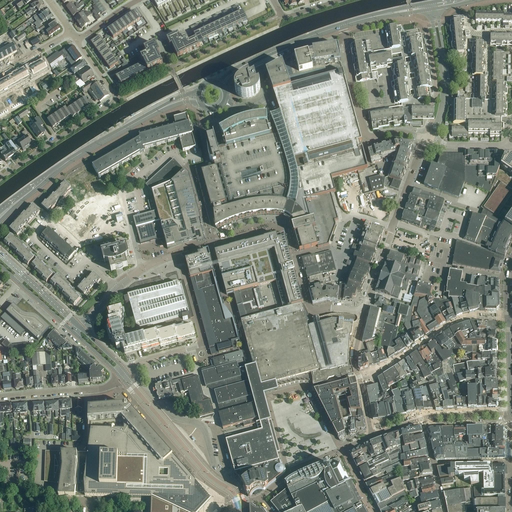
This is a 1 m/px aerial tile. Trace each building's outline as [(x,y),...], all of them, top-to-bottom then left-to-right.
[(23,5),(20,0),(15,4),(18,9),(23,5)] [(25,12),(27,14),(42,3),(39,0),(37,0),(30,5),(32,7),(29,9),(30,9),(29,10),(29,9),(25,12)] [(162,6),(159,0),(154,0),(153,1),(158,8),(162,6)] [(42,3),(27,14),(28,16),(32,13),(33,14),(37,10),(38,12),(39,12),(45,7),(42,3)] [(77,7),(70,12),(73,17),(79,13),(77,11),(78,9),(84,6),(81,3),(79,5),(79,6),(77,7)] [(66,7),(70,12),(77,7),(75,8),(72,4),(66,7)] [(33,17),(37,22),(43,17),(43,16),(47,13),(48,12),(46,9),(40,13),(41,14),(38,16),(37,14),(33,17)] [(98,15),(95,10),(92,12),(95,16),(94,17),(97,21),(101,19),(98,15)] [(75,19),(79,24),(86,19),(92,15),(91,14),(90,14),(89,13),(89,12),(86,12),(85,12),(84,11),(81,13),(82,15),(75,19)] [(247,21),(243,11),(238,14),(242,23),(243,23),(242,23),(247,21)] [(36,28),(37,29),(41,26),(40,25),(46,21),(46,22),(52,17),(48,12),(47,13),(43,16),(43,17),(37,22),(34,24),(36,27),(36,28)] [(141,21),(135,12),(130,15),(136,25),(141,21)] [(242,23),(238,14),(233,16),(237,26),(238,26),(238,25),(242,23)] [(136,25),(130,15),(126,18),(131,27),(136,24),(136,25)] [(237,26),(233,16),(228,18),(233,28),(237,26)] [(131,27),(126,18),(121,21),(127,30),(131,27)] [(233,28),(228,18),(223,21),(228,30),(233,28)] [(86,19),(79,24),(82,29),(90,23),(86,19)] [(41,32),(42,34),(44,33),(57,24),(55,23),(55,22),(55,21),(54,21),(54,20),(47,25),(48,27),(41,32)] [(457,54),(460,53),(462,53),(463,53),(462,48),(464,48),(463,43),(466,43),(465,40),(463,40),(463,42),(462,42),(461,32),(462,32),(462,27),(464,27),(464,24),(461,24),(461,26),(460,26),(460,20),(459,20),(456,21),(454,21),(451,21),(452,27),(450,27),(450,33),(452,32),(453,43),(451,43),(452,49),(454,49),(454,54),(455,54),(457,54)] [(127,30),(121,21),(117,24),(122,33),(127,30)] [(228,30),(223,21),(218,23),(223,33),(223,32),(228,30)] [(223,33),(218,23),(213,25),(218,35),(218,34),(223,33)] [(57,24),(44,33),(46,35),(47,34),(49,36),(60,29),(59,28),(59,27),(58,27),(58,26),(57,24)] [(122,33),(117,24),(112,27),(118,36),(122,33)] [(218,35),(213,25),(208,28),(213,37),(218,35)] [(118,36),(112,27),(108,31),(113,39),(118,36)] [(388,34),(386,34),(386,36),(388,45),(390,45),(391,50),(395,49),(400,49),(399,43),(401,43),(401,42),(399,42),(398,35),(398,34),(399,34),(399,32),(398,33),(397,31),(397,27),(387,28),(387,29),(388,34)] [(213,37),(208,28),(204,30),(208,40),(208,39),(213,37)] [(208,40),(204,30),(199,32),(203,42),(203,41),(208,40)] [(203,42),(199,32),(194,35),(196,39),(198,44),(203,42)] [(511,32),(510,33),(510,36),(511,35),(511,36),(511,37),(502,37),(502,35),(498,35),(498,33),(494,33),(494,35),(496,35),(496,37),(490,36),(490,45),(496,45),(496,47),(502,47),(502,45),(511,45),(511,47),(511,32)] [(178,34),(167,40),(170,46),(172,46),(176,55),(179,53),(180,56),(200,47),(198,44),(196,39),(182,46),(180,42),(181,41),(182,44),(188,41),(186,37),(180,39),(178,34)] [(407,36),(405,36),(406,42),(409,42),(409,47),(410,51),(409,51),(409,52),(410,52),(411,54),(411,58),(414,57),(415,62),(416,67),(415,67),(415,68),(416,68),(416,70),(417,72),(418,79),(418,83),(417,83),(417,84),(419,84),(419,86),(420,89),(416,90),(418,101),(421,100),(423,100),(428,99),(427,99),(426,89),(429,88),(430,88),(429,88),(428,83),(431,83),(430,77),(428,77),(426,67),(428,66),(427,60),(425,61),(424,56),(424,55),(421,56),(420,51),(422,51),(421,45),(419,45),(418,40),(419,40),(418,40),(416,40),(415,35),(407,36)] [(94,47),(103,41),(100,36),(91,42),(94,47)] [(37,38),(30,43),(33,47),(40,43),(37,38)] [(105,46),(106,45),(103,41),(94,47),(97,52),(105,46)] [(8,43),(6,44),(12,55),(16,52),(12,44),(9,46),(9,45),(8,44),(8,43)] [(353,50),(351,51),(352,57),(354,56),(356,66),(354,67),(354,73),(357,72),(358,77),(357,77),(357,78),(359,77),(360,82),(359,82),(359,83),(369,81),(368,75),(367,75),(366,71),(366,66),(367,66),(367,65),(366,65),(365,65),(365,63),(364,55),(363,50),(364,50),(364,49),(363,49),(363,47),(362,43),(352,45),(353,50)] [(478,43),(474,43),(474,48),(471,48),(471,54),(473,54),(473,64),(471,64),(471,70),(473,70),(473,76),(482,76),(482,70),(483,71),(483,66),(486,66),(486,63),(483,63),(483,65),(482,65),(482,54),(483,54),(483,50),(486,50),(486,47),(483,47),(483,48),(482,48),(482,43),(478,43)] [(5,48),(3,50),(7,57),(12,55),(6,44),(4,45),(4,46),(5,46),(5,47),(5,48)] [(151,60),(116,78),(121,85),(161,65),(160,63),(162,62),(158,55),(160,54),(155,45),(144,50),(147,56),(141,58),(143,63),(149,60),(147,57),(149,56),(151,60)] [(59,63),(63,60),(65,58),(71,66),(81,59),(73,47),(72,46),(70,46),(58,54),(59,54),(46,63),(52,71),(60,64),(59,63)] [(100,56),(108,50),(105,46),(97,52),(100,56)] [(343,72),(340,63),(341,63),(338,46),(312,50),(312,52),(308,53),(295,56),(282,62),(266,71),(268,77),(269,80),(270,84),(273,90),(273,92),(343,72)] [(373,57),(369,58),(370,68),(371,68),(376,67),(376,69),(385,68),(387,67),(392,66),(393,66),(392,66),(392,65),(392,61),(391,55),(392,55),(396,55),(395,49),(391,50),(384,51),(385,54),(383,55),(381,55),(382,56),(376,57),(376,56),(375,56),(375,57),(373,57)] [(103,60),(112,54),(108,50),(100,56),(103,60)] [(107,65),(115,59),(112,54),(103,60),(107,65)] [(110,69),(118,63),(115,59),(107,65),(110,69)] [(393,60),(392,61),(392,65),(392,66),(394,66),(395,66),(396,71),(393,71),(394,76),(394,77),(397,77),(397,82),(395,82),(395,83),(396,88),(394,88),(395,99),(398,99),(398,104),(402,104),(408,103),(407,97),(408,97),(408,93),(406,93),(406,88),(407,88),(407,86),(406,87),(405,85),(405,81),(407,81),(406,75),(406,74),(406,71),(407,71),(407,70),(405,70),(405,68),(404,64),(403,64),(402,59),(400,59),(396,60),(393,60)] [(70,69),(74,75),(86,66),(85,65),(85,64),(85,63),(84,63),(82,61),(70,69)] [(38,64),(36,66),(41,75),(48,70),(43,62),(42,62),(41,62),(38,63),(38,64)] [(30,69),(28,70),(34,79),(41,75),(36,66),(34,67),(33,66),(30,68),(30,69)] [(73,77),(76,82),(91,72),(87,67),(77,74),(73,77)] [(19,73),(17,74),(23,83),(30,79),(26,71),(25,70),(23,70),(22,70),(20,71),(19,73)] [(91,72),(76,82),(80,87),(84,84),(94,76),(91,72)] [(267,118),(267,116),(264,117),(263,116),(262,116),(261,116),(260,117),(259,117),(256,118),(254,118),(251,119),(247,119),(244,120),(242,121),(239,122),(236,123),(233,124),(231,126),(228,127),(225,128),(222,130),(221,131),(220,132),(224,138),(227,145),(224,146),(217,148),(214,135),(213,135),(206,137),(209,158),(209,159),(209,160),(210,161),(210,162),(212,163),(212,164),(213,164),(214,164),(215,168),(202,172),(203,176),(204,179),(205,183),(207,189),(207,193),(208,196),(210,202),(211,205),(211,207),(213,207),(214,212),(213,212),(216,228),(217,227),(218,229),(220,228),(224,226),(230,223),(237,221),(240,220),(243,219),(250,217),(257,216),(264,215),(271,215),(278,215),(283,216),(284,217),(283,216),(284,214),(284,215),(285,214),(288,215),(292,216),(292,217),(291,221),(290,221),(290,220),(289,221),(290,221),(290,222),(292,225),(293,229),(294,231),(294,233),(295,233),(296,237),(296,239),(300,251),(317,246),(318,248),(328,245),(334,229),(336,225),(335,222),(334,221),(338,220),(335,209),(334,206),(331,194),(335,192),(333,185),(331,178),(368,168),(365,158),(362,149),(361,149),(359,142),(362,142),(346,85),(343,72),(273,92),(275,96),(276,100),(276,101),(278,107),(280,113),(275,115),(272,117),(271,115),(270,115),(271,116),(268,118),(267,118)] [(11,77),(10,78),(16,87),(23,83),(17,74),(15,75),(14,74),(11,76),(11,77)] [(249,99),(252,98),(253,98),(255,96),(257,95),(257,94),(259,93),(259,92),(259,91),(260,91),(260,90),(260,89),(260,88),(260,87),(260,86),(259,84),(257,85),(255,79),(255,77),(249,80),(248,79),(246,79),(244,80),(242,81),(241,81),(240,82),(238,83),(237,84),(237,85),(236,85),(236,86),(235,88),(235,89),(235,90),(235,91),(235,92),(235,93),(236,94),(237,95),(237,96),(238,96),(239,97),(240,98),(241,98),(242,99),(243,99),(245,99),(246,99),(248,99),(249,99)] [(6,81),(4,82),(9,91),(16,87),(10,78),(9,78),(8,78),(6,79),(6,81)] [(0,91),(2,95),(9,91),(4,82),(1,83),(0,82),(0,91)] [(91,82),(81,88),(84,93),(88,91),(95,101),(95,102),(97,100),(98,100),(100,101),(108,96),(99,83),(93,86),(91,82)] [(501,123),(501,118),(506,118),(506,116),(507,116),(507,100),(505,100),(505,95),(507,95),(507,89),(505,89),(505,83),(496,83),(496,88),(495,88),(495,93),(494,93),(493,93),(493,96),(495,96),(495,94),(496,94),(496,99),(495,99),(491,99),(492,89),(491,89),(491,88),(490,88),(488,88),(489,86),(488,86),(487,86),(487,94),(487,95),(488,95),(488,100),(485,100),(485,104),(482,104),(482,109),(479,109),(477,109),(474,108),(472,108),(472,104),(472,99),(464,99),(464,95),(462,95),(459,95),(457,95),(457,99),(454,99),(453,124),(460,124),(460,126),(463,126),(468,126),(468,128),(458,127),(452,127),(452,131),(452,136),(452,138),(468,138),(468,134),(490,135),(490,137),(501,137),(501,132),(502,132),(503,132),(503,123),(501,123)] [(37,85),(18,96),(20,99),(39,88),(37,85)] [(75,104),(81,112),(90,106),(84,97),(80,101),(77,102),(75,104)] [(70,116),(72,118),(81,112),(75,104),(71,106),(68,108),(66,109),(66,110),(70,116)] [(58,112),(56,114),(61,122),(70,116),(66,110),(66,109),(65,107),(60,110),(58,112)] [(369,117),(367,117),(368,120),(369,120),(370,120),(371,119),(371,123),(372,126),(373,130),(378,129),(378,128),(383,127),(389,126),(388,123),(388,122),(393,121),(393,122),(394,127),(400,126),(399,123),(399,122),(404,121),(404,122),(405,124),(406,123),(406,124),(410,124),(412,124),(412,122),(412,120),(412,118),(412,108),(410,108),(409,108),(404,108),(403,108),(402,108),(402,107),(397,108),(397,109),(397,111),(392,112),(392,110),(370,114),(370,116),(369,117)] [(412,108),(412,118),(422,118),(423,118),(429,118),(431,118),(434,118),(434,108),(431,108),(429,108),(428,108),(412,108)] [(17,115),(20,118),(27,113),(25,110),(17,115)] [(51,116),(49,118),(47,120),(52,128),(61,122),(56,114),(51,116)] [(92,165),(97,174),(98,177),(99,177),(100,178),(144,152),(144,150),(180,140),(183,151),(196,148),(187,115),(174,118),(176,127),(175,127),(174,125),(139,135),(140,139),(135,142),(134,140),(92,165)] [(14,120),(18,126),(22,123),(18,117),(14,120)] [(32,131),(34,134),(35,133),(37,138),(41,136),(42,136),(43,135),(44,135),(44,134),(40,127),(43,125),(38,118),(33,121),(35,125),(31,128),(33,131),(32,131)] [(24,138),(22,139),(27,148),(32,145),(27,138),(29,136),(25,130),(21,133),(24,138)] [(27,148),(22,139),(19,141),(16,137),(12,140),(16,145),(18,144),(23,151),(27,148)] [(4,149),(5,150),(10,158),(12,156),(13,157),(16,156),(15,155),(16,154),(14,152),(17,150),(15,147),(11,142),(5,145),(7,147),(4,149)] [(388,177),(402,182),(411,153),(413,144),(400,142),(400,143),(399,143),(399,142),(394,143),(394,142),(368,149),(372,164),(382,161),(382,158),(391,156),(394,157),(388,177)] [(10,158),(5,150),(2,152),(0,150),(0,154),(5,162),(10,158)] [(465,155),(465,175),(465,183),(490,192),(493,184),(499,170),(500,166),(504,155),(505,153),(503,153),(494,153),(494,155),(489,155),(489,153),(478,153),(478,155),(473,155),(473,153),(465,152),(465,155)] [(441,155),(437,166),(436,167),(465,175),(465,155),(441,155)] [(511,210),(504,222),(511,227),(511,155),(511,156),(509,155),(504,155),(500,166),(511,174),(509,179),(503,172),(499,170),(493,184),(496,185),(498,181),(501,184),(484,208),(496,216),(511,193),(511,210)] [(171,162),(146,185),(152,192),(154,199),(154,200),(164,238),(168,250),(185,243),(196,240),(197,242),(197,245),(205,243),(204,238),(199,221),(200,221),(196,203),(195,198),(195,195),(190,177),(181,167),(174,160),(174,159),(171,162)] [(464,183),(465,183),(465,175),(436,167),(437,166),(432,165),(424,185),(438,190),(459,198),(464,183)] [(105,204),(104,202),(105,201),(103,198),(102,198),(101,196),(101,195),(99,192),(97,190),(98,189),(96,186),(95,186),(94,184),(94,183),(90,185),(82,171),(75,175),(76,177),(70,180),(76,191),(82,188),(83,187),(98,213),(108,207),(106,204),(105,204)] [(385,179),(385,178),(380,178),(380,176),(369,179),(372,193),(384,190),(384,189),(384,186),(391,188),(391,189),(398,191),(401,183),(394,180),(393,181),(392,180),(391,184),(392,184),(392,185),(388,183),(388,182),(388,181),(386,179),(385,179)] [(71,190),(70,189),(71,188),(64,182),(60,186),(61,187),(54,195),(53,194),(46,202),(45,201),(41,205),(48,212),(49,211),(50,212),(57,204),(58,204),(71,190)] [(426,209),(428,209),(440,214),(443,205),(445,200),(433,195),(430,194),(422,191),(413,188),(410,195),(418,198),(429,201),(426,209)] [(410,196),(408,200),(423,205),(424,204),(422,203),(422,202),(419,201),(417,201),(418,199),(410,196)] [(139,217),(134,219),(138,233),(140,240),(141,245),(150,242),(155,241),(164,238),(154,200),(148,201),(149,205),(151,213),(153,212),(153,213),(151,214),(143,216),(139,217)] [(408,200),(407,204),(415,207),(416,205),(417,206),(423,208),(424,206),(423,205),(408,200)] [(415,207),(407,204),(405,209),(423,216),(425,211),(420,209),(419,209),(415,208),(415,207)] [(21,231),(20,231),(27,223),(28,224),(35,216),(36,217),(40,212),(33,206),(32,207),(31,206),(24,214),(23,213),(10,228),(11,228),(10,229),(17,236),(21,231)] [(421,217),(419,222),(421,223),(427,226),(429,220),(437,223),(440,214),(428,209),(425,218),(421,217)] [(489,248),(488,250),(504,256),(506,253),(505,252),(511,239),(511,238),(511,227),(504,222),(483,209),(481,216),(471,213),(469,219),(463,239),(489,248)] [(92,227),(92,226),(93,224),(94,224),(97,222),(96,221),(98,219),(99,219),(91,211),(72,232),(80,240),(83,237),(82,236),(84,234),(85,235),(87,232),(87,231),(89,229),(89,230),(92,227)] [(402,217),(403,217),(415,221),(416,219),(417,220),(418,216),(404,211),(402,217)] [(66,227),(71,221),(67,217),(62,223),(66,227)] [(403,217),(401,221),(408,224),(408,223),(411,224),(411,225),(419,228),(421,223),(419,222),(415,221),(403,217)] [(70,230),(75,225),(71,221),(66,227),(70,230)] [(359,247),(375,252),(380,239),(381,240),(385,230),(368,224),(365,223),(358,222),(357,225),(363,228),(358,241),(355,240),(353,245),(359,247)] [(42,236),(45,239),(52,231),(49,228),(42,236)] [(45,239),(48,242),(55,235),(54,234),(55,234),(52,231),(45,239)] [(313,386),(327,382),(329,379),(334,377),(338,379),(354,375),(352,368),(349,356),(348,353),(349,337),(350,337),(352,325),(352,323),(354,323),(355,323),(356,322),(357,321),(357,320),(357,319),(357,318),(356,317),(355,316),(354,316),(337,314),(331,315),(318,318),(315,318),(313,320),(310,320),(309,317),(303,304),(303,303),(302,301),(300,293),(295,272),(293,266),(292,266),(290,256),(285,238),(284,234),(279,236),(277,236),(264,239),(260,240),(255,242),(245,245),(245,244),(230,248),(230,249),(218,252),(215,253),(217,261),(219,266),(222,278),(227,295),(233,294),(237,308),(241,321),(254,368),(256,376),(255,377),(258,387),(260,388),(267,386),(267,388),(268,388),(276,386),(277,388),(281,387),(296,383),(300,382),(312,382),(313,386)] [(48,242),(51,245),(59,237),(57,235),(56,235),(55,235),(48,242)] [(23,262),(28,266),(34,259),(33,258),(34,257),(26,250),(27,249),(13,236),(12,237),(11,236),(4,243),(9,247),(9,246),(17,253),(16,254),(24,261),(23,262)] [(51,245),(55,248),(62,241),(61,240),(59,237),(51,245)] [(55,248),(58,252),(66,243),(63,241),(63,242),(62,241),(55,248)] [(452,265),(500,274),(505,258),(457,241),(452,265)] [(58,252),(61,254),(68,247),(68,246),(66,243),(58,252)] [(127,246),(101,253),(104,263),(108,262),(109,262),(109,265),(111,271),(111,272),(116,270),(116,269),(117,269),(117,268),(122,267),(122,268),(123,267),(124,268),(128,267),(128,266),(126,258),(125,257),(129,256),(127,246)] [(61,254),(65,257),(72,249),(70,247),(70,248),(68,247),(61,254)] [(346,284),(340,284),(338,302),(343,302),(343,301),(352,302),(353,298),(355,298),(357,292),(361,293),(362,289),(362,288),(365,280),(366,280),(366,278),(367,278),(372,266),(371,266),(374,257),(375,258),(376,253),(375,252),(359,247),(358,249),(352,247),(351,249),(358,252),(357,254),(355,253),(353,258),(355,258),(354,263),(347,261),(346,265),(352,267),(349,276),(343,274),(341,279),(347,281),(346,284)] [(72,249),(65,257),(68,261),(73,256),(74,257),(77,254),(72,249)] [(307,279),(310,289),(331,283),(330,281),(328,273),(336,271),(331,251),(302,259),(307,279)] [(199,257),(186,261),(211,356),(237,349),(236,341),(239,340),(238,332),(236,326),(234,318),(229,312),(224,306),(222,299),(221,299),(216,280),(216,279),(213,268),(213,266),(209,254),(209,252),(206,252),(205,253),(199,254),(198,255),(199,257)] [(379,282),(376,290),(375,292),(380,294),(380,292),(390,296),(398,299),(401,290),(406,291),(407,287),(408,280),(415,282),(416,277),(418,278),(422,261),(419,261),(420,257),(414,256),(410,255),(409,257),(410,258),(409,258),(404,256),(398,254),(398,255),(390,252),(383,269),(379,282)] [(32,266),(36,270),(35,271),(43,278),(42,279),(46,283),(53,276),(52,275),(53,274),(45,266),(38,259),(32,266)] [(452,299),(459,299),(462,299),(466,300),(469,313),(479,310),(485,311),(496,311),(497,311),(499,309),(499,308),(499,290),(482,288),(468,285),(461,284),(462,273),(450,270),(446,288),(450,289),(449,294),(448,298),(452,299)] [(84,281),(77,288),(84,295),(88,291),(89,292),(96,284),(97,284),(101,280),(94,274),(93,275),(92,274),(84,282),(84,281)] [(62,294),(70,301),(70,302),(74,306),(80,299),(79,298),(80,297),(72,290),(73,289),(59,276),(58,277),(57,276),(50,283),(55,287),(55,286),(63,293),(62,294)] [(470,276),(468,285),(482,288),(499,290),(498,281),(470,276)] [(165,322),(166,328),(184,323),(184,321),(188,319),(190,319),(190,317),(192,315),(190,308),(187,307),(183,290),(185,286),(183,285),(182,284),(182,283),(181,282),(180,282),(179,281),(178,282),(177,283),(177,282),(142,292),(141,288),(139,288),(137,291),(138,293),(128,296),(128,299),(125,300),(126,305),(130,304),(130,306),(136,326),(140,329),(165,322)] [(426,298),(425,298),(426,298),(431,314),(439,327),(445,323),(441,316),(442,316),(441,314),(434,299),(432,295),(431,294),(433,287),(421,283),(417,282),(413,296),(426,298)] [(331,283),(310,289),(313,302),(314,304),(316,303),(326,301),(326,300),(338,302),(340,284),(331,283)] [(384,306),(386,301),(383,301),(384,298),(376,296),(376,297),(375,297),(374,297),(374,299),(375,300),(374,305),(381,307),(383,308),(382,313),(393,316),(393,315),(395,316),(397,309),(399,301),(393,299),(392,302),(394,303),(393,308),(384,306)] [(412,327),(411,324),(411,322),(413,307),(417,308),(419,298),(414,298),(411,307),(409,307),(409,308),(405,324),(404,326),(409,334),(411,334),(413,338),(412,338),(414,343),(418,340),(416,337),(417,336),(412,329),(412,327)] [(417,313),(418,316),(422,321),(430,333),(439,327),(431,314),(426,298),(425,298),(419,302),(417,312),(417,313)] [(450,301),(434,299),(441,314),(442,313),(446,322),(455,318),(451,310),(453,309),(450,301)] [(459,299),(452,299),(456,317),(460,315),(462,314),(461,309),(459,299)] [(462,299),(459,299),(461,309),(462,314),(469,313),(466,300),(462,299)] [(14,305),(7,312),(39,341),(50,328),(39,318),(38,317),(36,316),(34,315),(33,315),(31,315),(29,315),(27,315),(25,314),(24,314),(23,313),(14,305)] [(386,360),(395,355),(393,350),(396,339),(400,322),(405,324),(409,308),(400,306),(395,327),(384,324),(380,338),(380,340),(379,343),(378,352),(378,353),(383,351),(386,360)] [(188,322),(184,323),(166,328),(132,338),(126,339),(123,329),(124,327),(123,324),(124,322),(123,320),(124,318),(122,308),(108,311),(109,316),(108,316),(109,320),(107,321),(109,325),(107,326),(108,330),(107,330),(109,339),(111,339),(112,343),(115,343),(117,349),(123,347),(125,355),(136,351),(141,350),(142,350),(144,355),(192,342),(192,339),(196,338),(192,324),(189,325),(188,322)] [(365,343),(380,338),(384,324),(385,319),(387,320),(394,322),(395,318),(380,314),(381,310),(371,308),(362,342),(365,343)] [(25,332),(5,313),(1,318),(21,336),(25,332)] [(411,324),(412,327),(412,329),(417,336),(416,337),(418,340),(420,339),(424,337),(420,330),(419,326),(420,325),(419,322),(422,321),(418,316),(413,317),(412,321),(412,322),(412,324),(411,324)] [(430,333),(422,321),(419,322),(420,325),(422,330),(425,336),(430,333)] [(463,324),(462,325),(464,329),(465,329),(466,332),(467,332),(466,332),(467,335),(469,337),(470,336),(475,333),(474,331),(473,331),(469,323),(463,324)] [(470,323),(474,331),(475,333),(470,336),(470,337),(470,341),(481,341),(481,340),(482,340),(482,338),(479,338),(479,333),(479,332),(479,330),(478,330),(478,326),(477,326),(477,323),(470,323)] [(486,323),(477,323),(477,326),(478,326),(478,330),(479,330),(479,332),(487,332),(486,323)] [(487,323),(486,323),(487,332),(479,332),(479,333),(479,338),(482,338),(482,340),(496,339),(496,325),(495,324),(487,323)] [(462,325),(458,326),(462,333),(466,338),(469,337),(467,335),(466,332),(467,332),(466,332),(465,329),(464,329),(462,325)] [(443,334),(448,342),(449,341),(464,352),(465,352),(465,353),(466,352),(467,353),(487,353),(494,353),(496,353),(496,342),(485,342),(485,341),(481,341),(470,341),(470,337),(470,336),(469,337),(466,338),(462,333),(458,326),(450,330),(443,334)] [(62,350),(68,344),(54,332),(48,339),(47,338),(44,341),(48,344),(45,347),(49,350),(51,347),(51,348),(54,345),(59,350),(58,351),(59,352),(61,351),(62,350)] [(411,343),(413,342),(408,333),(406,335),(402,337),(401,339),(407,348),(412,344),(411,343)] [(440,347),(445,350),(456,357),(463,353),(462,352),(464,352),(449,341),(448,342),(443,334),(435,340),(440,347)] [(405,349),(400,340),(399,340),(399,339),(398,339),(397,339),(396,339),(393,350),(395,355),(397,354),(405,349)] [(12,351),(15,351),(14,348),(6,340),(2,344),(11,353),(12,351)] [(379,343),(380,340),(366,344),(368,351),(359,354),(359,366),(359,370),(360,371),(369,368),(365,356),(369,355),(370,355),(369,355),(378,352),(379,343)] [(434,340),(429,344),(431,347),(432,346),(441,360),(442,368),(444,376),(445,376),(448,375),(452,387),(456,386),(452,372),(449,367),(447,361),(452,358),(456,357),(445,350),(442,352),(434,341),(434,340)] [(426,346),(425,347),(437,365),(439,370),(442,368),(441,360),(432,346),(431,347),(429,344),(426,346)] [(428,369),(427,370),(431,376),(436,373),(438,379),(444,376),(442,368),(439,370),(437,365),(425,347),(418,352),(424,361),(425,360),(430,368),(428,369)] [(369,355),(365,356),(369,368),(380,364),(380,363),(386,361),(386,360),(383,351),(378,353),(370,356),(369,355)] [(77,359),(81,363),(87,357),(83,352),(78,358),(77,359)] [(256,403),(254,396),(255,396),(254,394),(251,381),(250,381),(247,370),(247,367),(246,367),(242,352),(238,353),(213,360),(215,368),(205,371),(201,372),(203,376),(205,383),(206,387),(209,386),(209,385),(212,384),(213,385),(214,388),(221,413),(218,414),(219,418),(220,419),(221,421),(222,423),(221,423),(223,429),(243,423),(244,427),(250,425),(256,424),(261,422),(255,404),(256,403)] [(421,371),(418,373),(418,374),(415,375),(417,382),(418,384),(425,381),(424,379),(427,378),(429,382),(435,380),(436,383),(438,382),(439,382),(438,379),(436,373),(431,376),(427,370),(417,352),(410,357),(419,372),(421,371)] [(466,352),(465,353),(465,355),(473,354),(473,361),(466,362),(467,363),(467,364),(473,363),(481,363),(485,362),(488,362),(488,361),(497,361),(496,355),(494,355),(494,353),(487,353),(467,353),(466,352)] [(52,372),(50,353),(45,353),(39,354),(33,354),(31,355),(33,367),(40,366),(45,365),(46,372),(52,372)] [(81,363),(86,367),(92,361),(87,357),(81,363)] [(409,358),(405,360),(412,372),(416,370),(409,358)] [(403,361),(398,365),(402,371),(401,371),(406,379),(407,379),(410,377),(411,378),(414,377),(413,376),(415,375),(418,374),(418,373),(416,370),(412,372),(405,360),(403,361)] [(86,367),(90,371),(95,367),(96,365),(92,361),(86,367)] [(467,363),(454,366),(453,366),(454,375),(472,372),(484,369),(497,369),(497,361),(488,361),(488,362),(485,362),(481,363),(473,363),(467,364),(467,363)] [(400,377),(399,377),(401,381),(406,379),(401,371),(402,371),(398,365),(394,368),(399,376),(399,375),(400,377)] [(90,372),(90,374),(91,383),(103,382),(103,376),(102,375),(104,372),(99,368),(98,370),(95,367),(90,371),(90,372)] [(251,369),(247,370),(250,381),(251,381),(254,394),(255,396),(254,396),(256,403),(255,404),(261,422),(268,420),(268,421),(271,420),(267,407),(265,398),(278,394),(278,391),(278,390),(276,386),(268,388),(267,388),(267,386),(260,388),(258,387),(255,377),(256,376),(254,368),(251,369)] [(393,368),(383,375),(388,387),(393,385),(397,383),(401,381),(399,377),(398,376),(393,368)] [(496,374),(495,369),(484,369),(472,372),(457,375),(455,376),(456,381),(458,380),(460,383),(466,381),(475,381),(475,377),(478,376),(478,377),(481,377),(481,374),(483,374),(485,375),(489,375),(489,374),(496,374)] [(24,373),(24,377),(26,376),(27,387),(30,387),(30,388),(32,387),(33,387),(34,387),(33,378),(29,379),(28,372),(24,373)] [(42,384),(42,382),(42,378),(39,378),(39,372),(34,373),(35,389),(43,388),(42,385),(43,385),(43,384),(42,384)] [(11,381),(15,381),(16,389),(17,390),(19,390),(19,389),(20,389),(20,388),(23,388),(23,381),(20,381),(19,375),(13,376),(13,373),(10,374),(11,381)] [(379,383),(384,394),(386,392),(389,391),(388,387),(383,375),(378,379),(379,383)] [(448,375),(445,376),(451,391),(452,398),(453,398),(453,409),(456,409),(456,399),(455,397),(454,390),(453,390),(452,387),(448,375)] [(4,387),(4,390),(12,389),(11,383),(10,376),(3,377),(4,382),(4,384),(3,384),(4,387)] [(438,379),(439,382),(440,386),(443,385),(446,392),(448,395),(449,403),(447,403),(447,409),(453,409),(453,398),(452,398),(451,391),(445,376),(444,376),(438,379)] [(204,417),(205,417),(206,416),(206,417),(206,416),(210,415),(209,415),(212,415),(213,415),(214,414),(213,411),(212,406),(212,405),(211,405),(211,402),(210,400),(207,401),(206,400),(205,401),(202,402),(202,401),(201,397),(202,397),(202,395),(197,377),(194,378),(194,379),(192,379),(191,379),(192,379),(189,380),(189,379),(186,380),(182,381),(182,382),(178,383),(181,393),(188,391),(192,405),(195,404),(196,404),(199,418),(203,417),(203,418),(203,417),(204,417)] [(315,391),(314,391),(314,392),(316,395),(316,396),(318,400),(319,400),(321,404),(321,405),(323,409),(325,413),(325,414),(328,418),(330,423),(332,427),(339,440),(340,441),(341,442),(342,442),(343,442),(344,442),(344,441),(345,441),(345,440),(346,439),(346,438),(345,435),(345,434),(349,433),(349,434),(350,436),(355,435),(356,433),(356,431),(361,431),(365,430),(366,429),(364,421),(362,412),(362,411),(360,398),(355,380),(317,390),(315,391)] [(484,381),(475,382),(476,386),(481,386),(485,392),(497,392),(497,382),(495,382),(495,381),(484,381)] [(157,394),(158,397),(159,400),(162,399),(162,400),(165,399),(165,398),(167,398),(168,398),(171,397),(173,396),(173,393),(172,390),(171,388),(172,387),(171,384),(167,385),(167,382),(166,382),(163,383),(164,383),(161,384),(161,383),(158,384),(158,385),(155,386),(156,388),(155,389),(156,392),(157,391),(157,394)] [(402,389),(400,390),(401,394),(402,399),(403,399),(406,414),(410,414),(409,410),(411,410),(411,411),(415,410),(415,409),(415,408),(410,392),(409,392),(406,382),(400,384),(402,389)] [(417,382),(409,386),(410,391),(411,390),(416,411),(423,410),(423,402),(419,388),(418,384),(417,382)] [(440,386),(439,382),(438,382),(439,384),(438,385),(439,385),(445,404),(443,404),(443,409),(447,409),(447,403),(449,403),(448,395),(446,392),(443,385),(440,386)] [(467,382),(462,384),(463,399),(466,399),(467,408),(468,408),(476,408),(476,398),(477,398),(477,397),(481,397),(481,408),(487,408),(487,400),(488,400),(488,401),(492,401),(492,399),(497,398),(497,392),(485,392),(481,386),(476,386),(475,382),(467,382)] [(462,384),(458,385),(459,390),(462,390),(462,393),(459,393),(460,399),(461,402),(462,403),(463,408),(467,408),(466,399),(463,399),(462,384)] [(367,390),(370,407),(376,405),(375,400),(378,399),(377,396),(377,395),(379,395),(378,385),(377,385),(368,388),(369,388),(368,390),(367,390)] [(435,410),(443,409),(443,404),(445,404),(439,385),(438,385),(429,387),(435,410)] [(458,385),(456,386),(452,387),(453,390),(454,390),(455,397),(456,399),(456,409),(457,409),(463,408),(462,403),(461,402),(460,399),(459,393),(459,390),(458,385)] [(423,402),(423,410),(431,410),(432,409),(430,404),(431,404),(425,386),(419,388),(423,402)] [(397,390),(392,392),(394,398),(393,398),(396,416),(397,416),(406,414),(403,399),(402,399),(401,394),(400,390),(397,390)] [(376,405),(370,407),(373,420),(378,419),(377,413),(378,413),(377,407),(379,406),(379,405),(380,405),(379,403),(383,401),(389,398),(386,392),(384,394),(382,395),(381,394),(377,396),(378,399),(375,400),(376,405)] [(391,399),(388,400),(391,417),(396,416),(393,398),(394,398),(392,392),(391,392),(389,393),(391,399)] [(497,398),(492,399),(492,401),(488,401),(488,408),(496,407),(498,406),(497,398)] [(388,400),(383,402),(387,418),(391,417),(388,400)] [(383,402),(383,401),(379,403),(380,405),(379,405),(379,406),(377,407),(378,413),(377,413),(378,419),(387,418),(383,402)] [(24,404),(20,404),(21,414),(20,414),(21,418),(29,417),(28,410),(27,410),(27,405),(24,405),(24,404)] [(62,474),(59,496),(152,499),(151,511),(211,511),(212,500),(196,483),(195,482),(128,405),(113,407),(99,408),(97,408),(91,408),(89,409),(88,436),(88,444),(88,453),(79,453),(73,452),(62,452),(63,467),(62,474)] [(235,473),(254,468),(279,461),(274,442),(268,421),(268,420),(261,422),(256,424),(258,432),(232,439),(231,435),(225,436),(226,441),(229,453),(235,473)] [(406,430),(401,432),(402,437),(408,436),(409,437),(413,436),(413,435),(422,433),(421,427),(409,430),(406,430)] [(467,428),(468,446),(467,446),(467,448),(467,460),(468,460),(489,460),(492,460),(504,459),(510,459),(510,451),(509,451),(509,443),(504,443),(492,443),(491,443),(490,442),(487,441),(483,441),(483,427),(467,428)] [(494,427),(483,427),(483,441),(487,441),(490,442),(491,443),(492,443),(504,443),(504,428),(503,427),(494,427)] [(455,437),(455,439),(456,444),(455,444),(456,449),(467,448),(467,446),(468,446),(467,428),(454,428),(454,438),(455,437)] [(431,446),(433,451),(443,450),(444,455),(445,461),(457,460),(456,449),(455,444),(443,445),(442,441),(441,440),(442,440),(442,439),(441,439),(441,437),(441,436),(441,437),(441,434),(440,431),(441,431),(440,431),(440,429),(430,429),(429,429),(428,431),(431,446)] [(442,441),(443,445),(455,444),(456,444),(455,439),(453,439),(453,429),(441,429),(442,435),(442,441)] [(77,432),(73,432),(72,441),(81,442),(81,436),(77,435),(77,432)] [(400,432),(393,435),(397,450),(401,449),(401,448),(401,447),(401,437),(402,437),(401,432),(400,432)] [(386,472),(387,474),(395,471),(401,469),(401,468),(402,468),(401,462),(401,456),(401,449),(397,450),(393,435),(380,439),(370,443),(376,456),(375,456),(376,459),(386,455),(389,461),(376,467),(377,468),(375,468),(378,475),(386,472)] [(414,437),(413,436),(409,437),(408,436),(402,437),(401,437),(401,447),(424,442),(423,436),(421,436),(421,435),(414,437)] [(421,452),(426,450),(424,442),(401,447),(401,448),(402,448),(404,455),(410,454),(409,452),(420,449),(420,451),(421,451),(421,452)] [(372,461),(376,459),(375,456),(374,455),(370,444),(369,444),(365,445),(365,446),(369,454),(372,461)] [(354,462),(369,454),(365,446),(360,449),(352,453),(351,456),(353,460),(354,460),(354,462)] [(456,449),(457,460),(467,460),(467,448),(456,449)] [(401,456),(401,462),(410,460),(410,459),(428,457),(426,450),(421,452),(421,451),(410,454),(404,455),(401,456)] [(433,451),(433,452),(435,460),(436,461),(445,461),(444,455),(443,450),(433,451)] [(369,462),(370,462),(372,461),(369,454),(354,462),(357,468),(369,462)] [(366,481),(378,475),(375,468),(377,468),(376,467),(389,461),(386,455),(376,459),(372,461),(370,462),(357,469),(358,469),(358,471),(359,471),(359,473),(360,474),(361,477),(362,478),(363,479),(363,480),(364,481),(364,482),(366,481)] [(411,461),(412,467),(430,465),(430,464),(428,458),(411,461)] [(271,503),(274,507),(277,510),(278,511),(283,511),(284,511),(288,510),(286,508),(289,505),(292,509),(293,508),(295,511),(292,511),(366,511),(364,508),(351,483),(351,482),(350,482),(346,475),(341,465),(339,464),(338,463),(338,462),(339,462),(339,461),(338,460),(337,460),(329,463),(323,465),(324,467),(323,468),(322,465),(313,469),(302,473),(299,475),(297,475),(296,476),(294,477),(293,478),(291,479),(290,479),(288,480),(285,483),(286,484),(287,485),(286,485),(287,487),(288,486),(289,488),(287,489),(284,492),(281,495),(274,500),(271,503)] [(279,461),(254,468),(256,473),(255,473),(254,473),(252,474),(251,474),(250,475),(248,476),(247,476),(246,477),(244,478),(243,478),(242,479),(241,480),(241,481),(242,482),(243,483),(243,485),(244,486),(245,488),(246,489),(246,491),(247,492),(247,493),(248,495),(248,497),(250,497),(250,496),(251,495),(251,494),(252,493),(253,492),(253,491),(254,491),(255,490),(256,489),(257,489),(258,489),(260,489),(261,489),(262,489),(263,489),(264,489),(283,474),(283,473),(284,472),(284,471),(284,470),(284,469),(283,468),(282,467),(281,467),(279,461)] [(402,478),(402,479),(403,479),(403,481),(410,480),(422,477),(422,475),(432,474),(430,465),(411,467),(404,468),(404,467),(402,468),(401,468),(401,469),(401,474),(402,477),(402,478)] [(505,476),(504,466),(503,465),(491,465),(454,466),(455,475),(455,477),(469,475),(471,484),(471,485),(479,485),(481,485),(481,481),(485,481),(485,482),(488,482),(488,485),(484,485),(484,489),(484,496),(490,496),(498,496),(504,496),(505,496),(505,476)] [(451,476),(451,475),(450,466),(437,468),(440,478),(451,476)] [(366,485),(369,491),(392,483),(398,480),(395,471),(387,474),(387,475),(388,477),(371,483),(367,485),(366,485)] [(408,485),(404,486),(403,486),(406,494),(410,492),(411,492),(412,492),(418,490),(422,489),(435,486),(433,477),(413,482),(408,485)] [(395,487),(373,498),(377,505),(387,500),(389,499),(405,491),(406,494),(403,486),(404,486),(403,481),(403,479),(402,479),(402,478),(398,480),(392,483),(395,487)] [(369,492),(373,498),(395,487),(392,483),(369,491),(369,492)] [(435,486),(422,489),(423,494),(423,495),(425,494),(425,495),(429,494),(437,492),(437,491),(436,486),(435,486)] [(445,500),(472,496),(472,489),(465,490),(443,493),(444,493),(443,493),(445,500)] [(380,511),(398,502),(397,502),(407,497),(404,492),(377,506),(380,511)] [(439,499),(437,492),(429,494),(425,495),(425,494),(423,495),(423,494),(420,495),(421,498),(420,498),(421,503),(439,499)] [(473,503),(473,501),(472,496),(445,500),(447,507),(473,503)] [(380,511),(390,511),(394,510),(394,511),(397,509),(403,506),(408,503),(405,498),(401,500),(398,502),(380,511)] [(474,511),(505,511),(505,505),(505,499),(475,500),(475,501),(473,501),(473,503),(473,507),(474,511)] [(429,510),(429,511),(432,510),(432,511),(441,509),(439,501),(417,507),(418,508),(417,508),(418,511),(421,511),(429,510)] [(466,511),(466,509),(473,507),(473,503),(447,507),(447,511),(466,511)]
